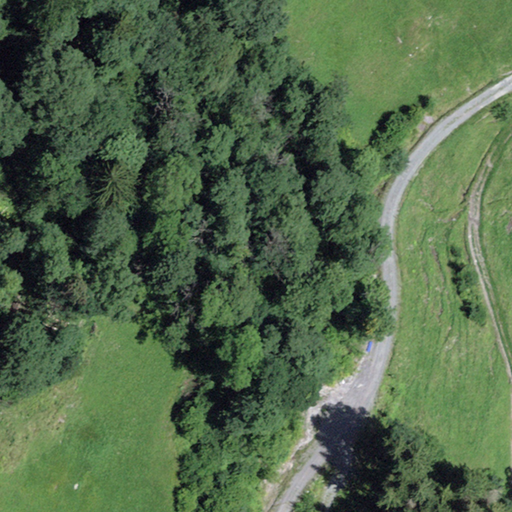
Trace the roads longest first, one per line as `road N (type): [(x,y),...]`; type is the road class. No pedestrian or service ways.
road 1 (track): [(511,83),(406,163),(384,226),(392,304),(348,438)]
road 2 (track): [(511,126),(473,186),(470,220),(511,386)]
